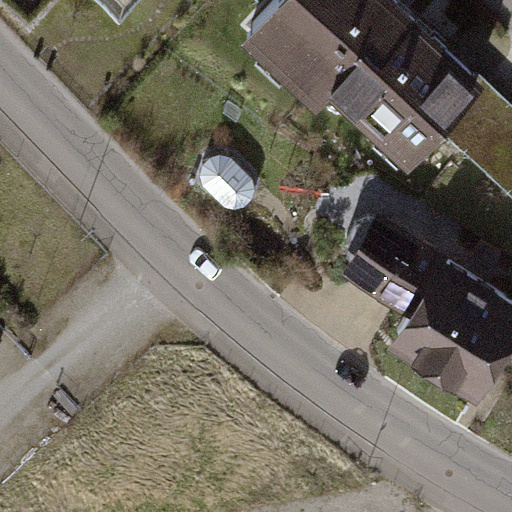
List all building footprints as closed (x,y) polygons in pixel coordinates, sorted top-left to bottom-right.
[(153,0),(89,0),(124,32),(153,0)] [(412,18),(392,0),(278,0),(253,28),(317,86),(329,73),(363,36),(381,53),(412,18)] [(329,73),(414,151),(442,121),(509,183),(511,180),(511,109),(412,18),(381,53),(363,36),(329,73)] [(252,174),(230,152),(219,152),(209,156),(201,168),(203,182),(226,204),(239,204),(253,198),(258,186),(252,174)] [(511,284),(378,197),(340,256),(400,295),(380,325),(476,387),(511,332),(511,284)]
